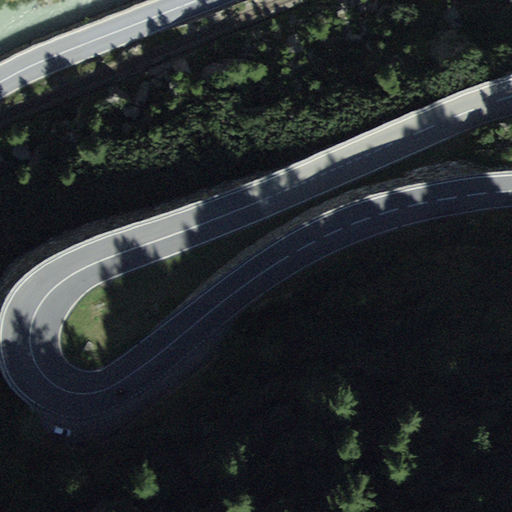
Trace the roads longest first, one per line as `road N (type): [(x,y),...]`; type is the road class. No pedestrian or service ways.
road 1 (primary): [(511,191),(422,203),(327,234),(252,279),(107,388),(81,394),(50,383),(29,344),(42,299),(83,268),(511,97)]
road 2 (primary): [(197,0),(0,82)]
